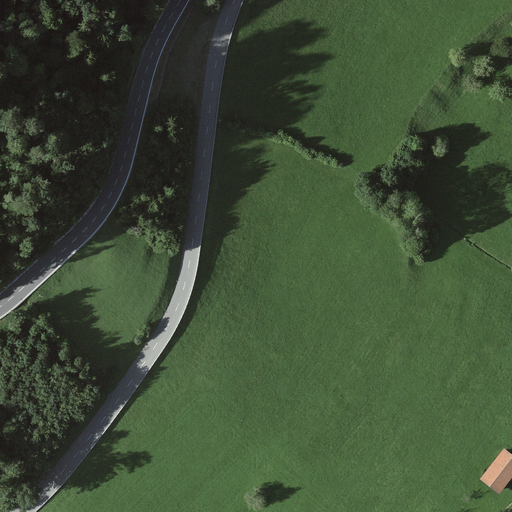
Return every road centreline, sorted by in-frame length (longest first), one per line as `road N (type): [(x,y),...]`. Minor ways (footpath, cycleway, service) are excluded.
road 1 (tertiary): [(21,511),(103,418),(177,305),(217,54),(235,0)]
road 2 (tertiary): [(181,0),(158,39),(107,202),(0,306)]
